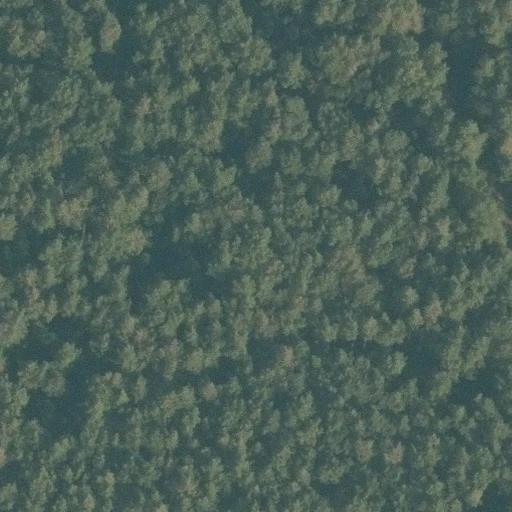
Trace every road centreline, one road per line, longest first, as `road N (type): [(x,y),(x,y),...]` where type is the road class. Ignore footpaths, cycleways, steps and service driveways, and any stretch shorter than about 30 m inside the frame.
road 1 (track): [(511,255),(0,490)]
road 2 (track): [(511,214),(410,0)]
